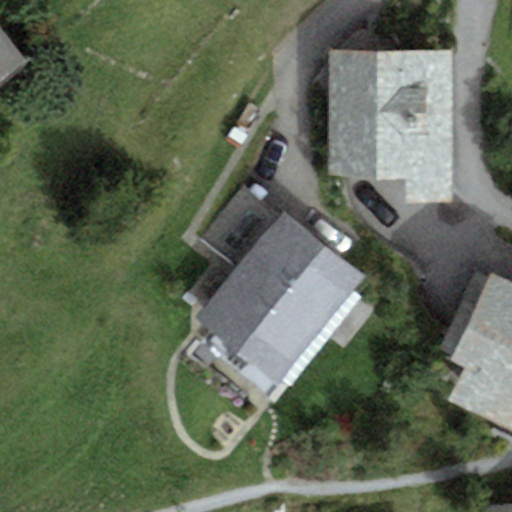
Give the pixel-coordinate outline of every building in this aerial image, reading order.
[(0,83),(29,61),(0,23),(0,83)] [(455,49),(330,49),(330,178),(405,178),(405,204),(455,204),(455,49)] [(252,252),(278,219),(241,188),(214,221),(252,252)] [(365,277),(284,212),(278,219),(252,252),(198,319),(280,384),(365,277)] [(511,281),(491,272),(448,361),(463,368),(448,399),(511,429),(511,281)] [(511,511),(511,500),(484,504),(484,511),(511,511)]
